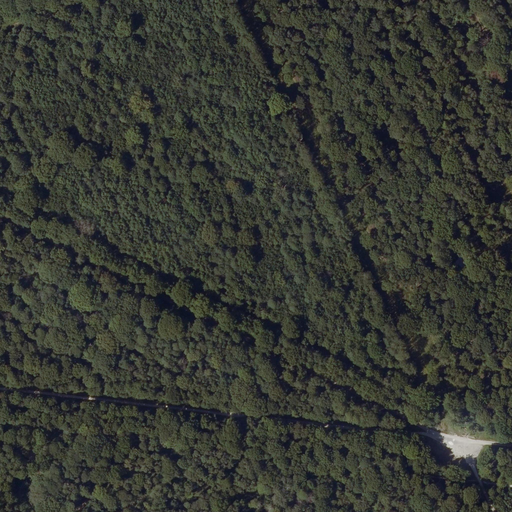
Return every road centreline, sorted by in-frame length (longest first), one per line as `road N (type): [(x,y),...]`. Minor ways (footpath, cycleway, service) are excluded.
road 1 (track): [(463,442),(0,213)]
road 2 (track): [(247,0),(463,442)]
road 3 (track): [(0,188),(307,342),(433,381)]
road 4 (track): [(0,390),(463,442)]
road 5 (track): [(511,269),(460,436)]
